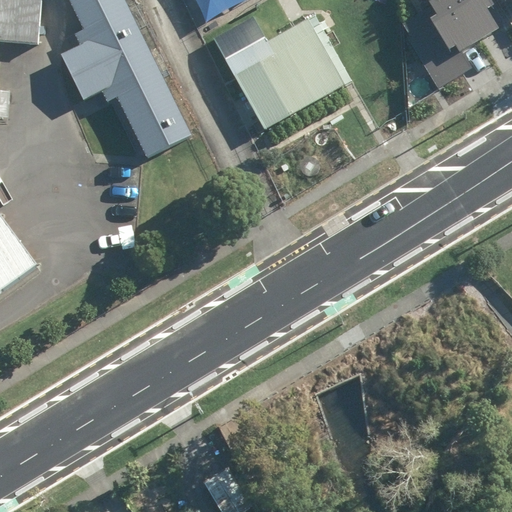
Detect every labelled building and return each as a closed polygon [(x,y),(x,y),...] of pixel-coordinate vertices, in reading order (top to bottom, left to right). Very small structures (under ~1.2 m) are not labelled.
[(203,139),(137,0),(58,0),(139,169),(203,139)] [(248,3),(246,0),(192,0),(209,26),(248,3)] [(413,33),(409,35),(440,85),(474,65),(465,50),(502,28),(500,25),(508,20),(495,0),(432,0),(434,3),(406,21),(413,33)] [(233,66),(269,128),(345,85),(310,23),(233,66)] [(0,297),(35,274),(1,211),(0,211),(0,297)] [(204,482),(221,511),(237,511),(245,508),(224,471),(204,482)]
